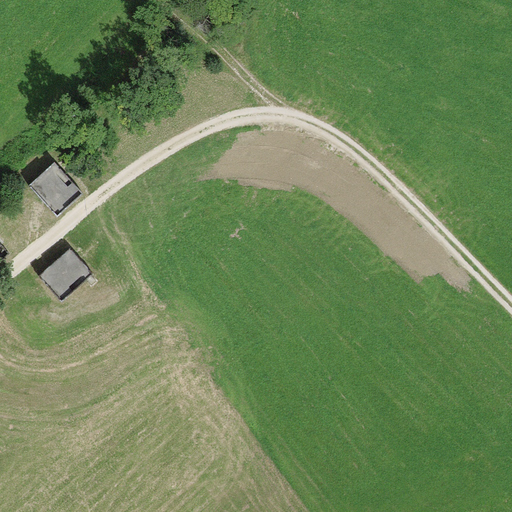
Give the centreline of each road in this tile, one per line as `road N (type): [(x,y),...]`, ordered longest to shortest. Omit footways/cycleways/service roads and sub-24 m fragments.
road 1 (track): [(511,304),(360,151),(312,121),(269,110),(222,120),(124,176),(0,278)]
road 2 (track): [(269,110),(270,98),(165,0)]
